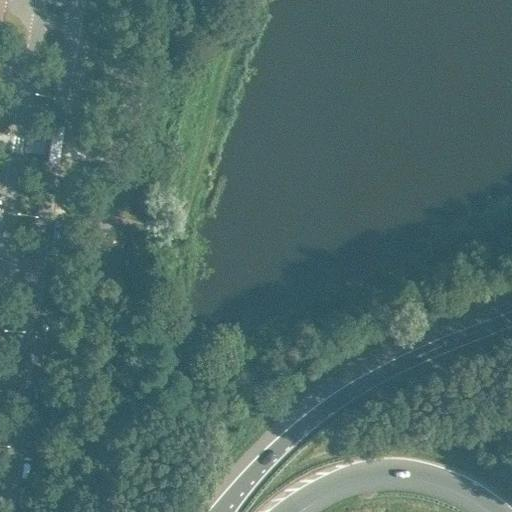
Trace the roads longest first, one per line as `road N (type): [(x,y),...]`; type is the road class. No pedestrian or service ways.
road 1 (motorway): [(511,317),(380,374),(329,406),(259,464),(219,511)]
road 2 (unclassified): [(30,282),(73,0)]
road 3 (unclassified): [(45,0),(1,279)]
road 4 (motorway): [(281,511),(339,477),(377,469),(458,483),(505,511)]
road 5 (unclassified): [(0,497),(30,282)]
